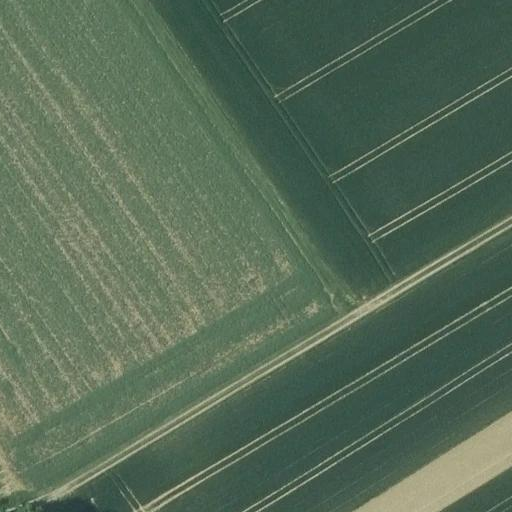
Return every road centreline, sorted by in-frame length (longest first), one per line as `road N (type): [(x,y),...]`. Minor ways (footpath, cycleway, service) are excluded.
road 1 (track): [(59,511),(353,316),(511,224)]
road 2 (track): [(137,0),(353,316)]
